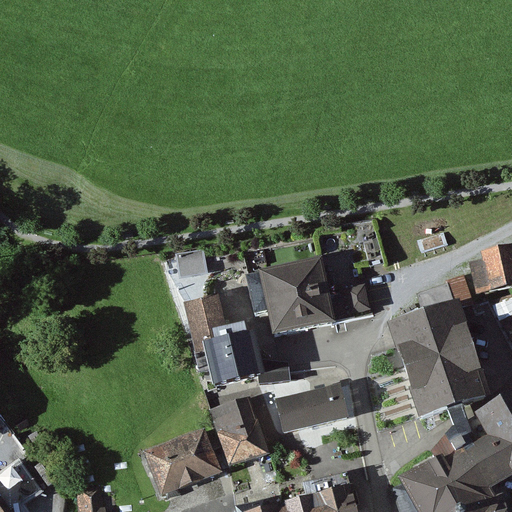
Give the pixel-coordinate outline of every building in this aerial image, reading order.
[(511,291),(511,252),(482,257),(483,266),(471,268),(475,291),(480,290),(481,296),(511,291)] [(205,255),(178,260),(182,284),(209,279),(205,255)] [(322,263),(259,278),(275,344),(337,329),(322,263)] [(223,302),(186,308),(195,360),(206,358),(213,395),(263,386),(264,393),(291,389),(288,373),(264,377),(257,339),(230,343),(223,302)] [(460,308),(388,331),(419,428),(491,405),(460,308)] [(511,322),(498,329),(511,358),(511,322)] [(342,390),(276,405),(283,436),(349,422),(342,390)] [(251,402),(208,415),(231,472),(269,458),(251,402)] [(488,443),(396,491),(401,511),(509,511),(505,500),(495,503),(492,493),(511,482),(511,402),(476,421),(488,443)] [(206,435),(146,459),(162,501),(173,497),(203,485),(223,477),(206,435)] [(107,511),(105,487),(77,490),(78,511),(107,511)] [(353,511),(347,489),(264,511),(353,511)]
